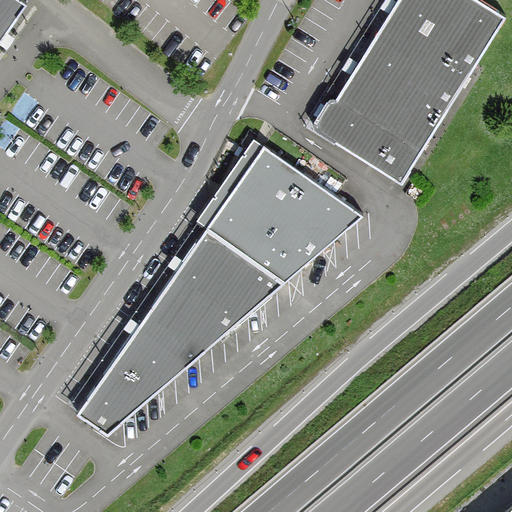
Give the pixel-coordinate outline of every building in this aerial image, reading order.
[(0,0),(0,41),(28,1),(25,0),(0,0)] [(402,182),(507,16),(482,0),(397,0),(338,97),(334,96),(331,97),(328,99),(319,114),(315,120),(314,123),(315,126),(318,129),(402,182)] [(242,143),(250,148),(258,135),(249,130),(242,143)] [(265,144),(208,225),(286,280),(365,213),(265,144)] [(78,411),(109,433),(286,280),(208,225),(78,411)]
